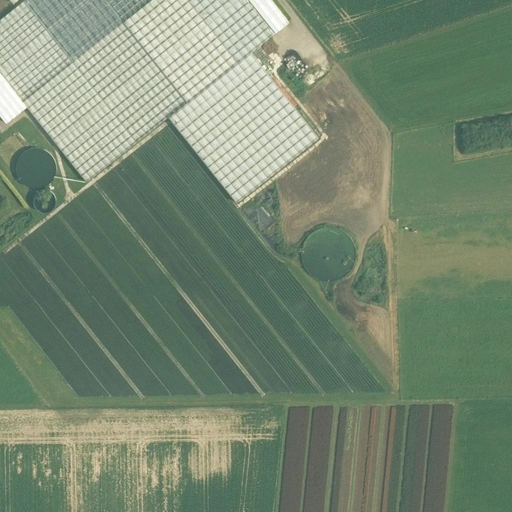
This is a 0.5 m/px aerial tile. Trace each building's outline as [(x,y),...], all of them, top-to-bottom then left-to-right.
[(0,115),(6,122),(26,106),(86,181),(168,116),(173,122),(255,58),(249,51),(288,21),(271,0),(22,0),(0,18),(0,115)] [(237,202),(318,137),(255,58),(173,122),(237,202)] [(49,153),(46,150),(42,149),(38,148),(33,148),(29,149),(26,151),(22,154),(20,157),(18,161),(16,165),(16,169),(17,173),(18,177),(20,181),(23,184),(27,186),(31,188),(35,188),(39,188),(43,187),(47,185),(50,183),(53,179),(55,176),(56,172),(56,167),(56,163),(54,159),(52,156),(49,153)] [(40,190),(38,191),(36,193),(35,195),(34,197),(34,199),(34,202),(34,204),(35,206),(36,208),(38,210),(40,211),(42,212),(45,212),(47,212),(49,211),(52,210),(53,208),(55,206),(56,204),(56,202),(56,200),(56,197),(55,195),(53,193),(52,191),(50,190),(47,190),(45,189),(43,190),(40,190)] [(363,262),(363,256),(363,249),(360,242),(357,237),(353,232),(348,228),(342,225),(336,223),(330,223),(325,223),(321,224),(317,225),(312,228),(307,233),(302,238),(300,243),(298,249),(297,256),(298,262),(299,266),(300,269),(302,272),(304,275),(307,279),(313,284),(319,286),(325,288),(331,289),(336,288),(340,287),(343,286),(348,283),(354,279),(358,274),(361,268),(363,262)]
